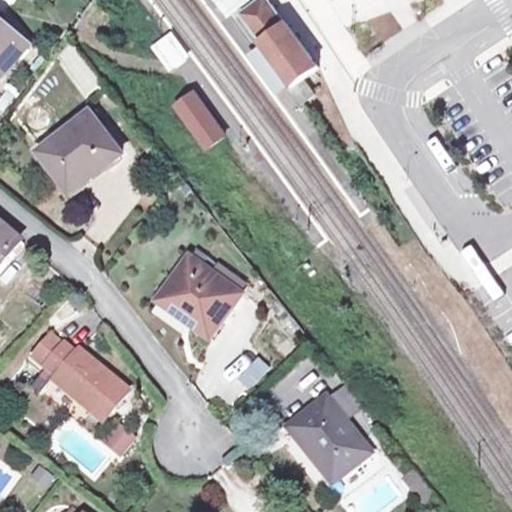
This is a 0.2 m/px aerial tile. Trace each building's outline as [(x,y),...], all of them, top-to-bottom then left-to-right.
[(212,0),(221,11),(225,15),(241,2),(239,0),(212,0)] [(318,68),(265,0),(258,0),(237,17),(258,45),(292,88),(302,82),(318,68)] [(0,84),(22,59),(0,39),(0,84)] [(292,88),(258,45),(245,54),(278,99),(292,88)] [(381,53),(378,48),(366,56),(369,61),(381,53)] [(313,97),(302,82),(292,88),(287,93),(298,107),(305,103),(313,97)] [(201,107),(191,95),(174,107),(183,120),(201,107)] [(213,126),(201,107),(183,120),(196,138),(213,126)] [(96,167),(117,153),(88,111),(37,147),(63,185),(93,164),(96,167)] [(213,126),(196,138),(205,150),(222,138),(213,126)] [(0,252),(13,237),(0,225),(0,252)] [(237,312),(203,286),(184,272),(150,317),(203,357),(237,312)] [(213,273),(203,286),(237,312),(247,299),(213,273)] [(75,355),(71,358),(60,349),(58,351),(46,339),(27,361),(51,381),(48,385),(97,428),(123,397),(75,355)] [(250,390),(270,368),(257,357),(237,379),(250,390)] [(341,398),(321,415),(337,435),(357,418),(341,398)] [(321,415),(318,412),(281,443),(326,497),(363,466),(337,435),(321,415)] [(129,444),(112,429),(99,444),(116,460),(129,444)] [(46,489),(53,475),(35,466),(28,480),(46,489)] [(434,511),(409,480),(400,487),(419,511),(434,511)]
